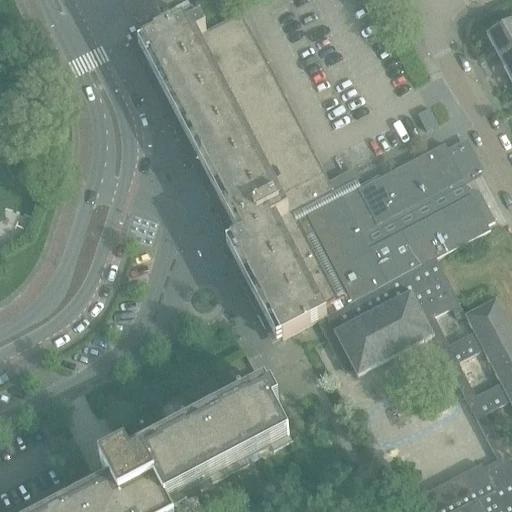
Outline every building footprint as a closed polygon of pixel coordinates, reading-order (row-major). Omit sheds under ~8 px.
[(196,19),(195,17),(191,10),(157,27),(162,36),(182,26),(196,19)] [(145,45),(135,51),(227,228),(235,243),(232,245),(258,296),(265,309),(265,310),(266,311),(268,310),(275,324),(274,324),(273,325),(276,332),(277,331),(281,338),(280,338),(282,341),(281,342),(282,343),(317,325),(353,307),(347,296),(338,300),(294,215),(293,213),(290,207),(298,202),(303,211),(331,196),(322,178),(325,177),(319,166),(241,17),(241,16),(206,34),(201,25),(199,25),(186,32),(182,26),(162,37),(147,45),(145,45)] [(500,59),(511,52),(511,23),(487,36),(500,59)] [(511,52),(500,59),(511,83),(511,82),(511,52)] [(428,111),(417,117),(426,134),(438,128),(428,111)] [(394,174),(358,193),(367,212),(366,212),(370,219),(383,224),(384,225),(405,215),(404,212),(409,209),(410,210),(411,210),(410,208),(416,205),(417,208),(439,197),(438,194),(443,191),(444,193),(446,192),(445,190),(450,188),(451,190),(462,185),(461,184),(463,183),(463,182),(471,178),(458,154),(451,158),(445,147),(443,148),(444,150),(439,153),(438,151),(416,162),(417,164),(412,167),(411,165),(409,166),(410,168),(395,176),(394,174)] [(474,207),(463,183),(461,184),(462,185),(451,190),(450,188),(445,190),(446,192),(444,193),(443,191),(438,194),(439,197),(417,208),(416,205),(410,208),(411,210),(410,210),(409,209),(404,212),(405,215),(384,225),(383,224),(370,219),(366,212),(367,212),(358,193),(334,205),(342,208),(347,206),(359,229),(356,231),(359,236),(361,235),(362,236),(360,237),(362,242),(365,241),(371,253),(375,250),(374,248),(430,219),(431,221),(437,218),(436,217),(437,216),(438,218),(443,215),(442,213),(463,202),(464,204),(474,207)] [(325,210),(307,219),(308,221),(310,220),(313,226),(311,227),(322,247),(323,246),(327,253),(325,254),(326,255),(327,254),(330,259),(328,260),(340,282),(341,281),(344,286),(343,287),(343,289),(345,288),(348,293),(346,293),(347,296),(353,307),(438,262),(492,234),(489,228),(495,225),(487,211),(474,207),(464,204),(463,202),(442,213),(443,215),(438,218),(437,216),(436,217),(437,218),(431,221),(430,219),(374,248),(375,250),(371,253),(365,241),(362,242),(360,237),(362,236),(361,235),(359,236),(356,231),(359,229),(347,206),(342,208),(334,205),(332,206),(331,205),(324,208),(325,210)] [(449,350),(434,321),(459,307),(461,307),(442,271),(438,263),(352,307),(317,325),(342,373),(351,368),(357,381),(433,341),(497,464),(483,472),(481,468),(408,506),(410,511),(511,511),(511,470),(484,418),(510,405),(511,408),(511,328),(498,302),(497,302),(465,319),(475,336),(449,350)] [(265,387),(262,388),(256,378),(238,387),(240,392),(215,406),(212,401),(177,419),(179,424),(154,438),(152,433),(132,443),(138,455),(129,459),(125,451),(100,464),(111,487),(96,495),(90,484),(36,511),(170,511),(169,508),(186,499),(183,494),(209,481),(212,486),(248,468),(245,462),(271,449),(274,455),(292,445),(272,408),(278,405),(271,390),(267,392),(265,387)]
